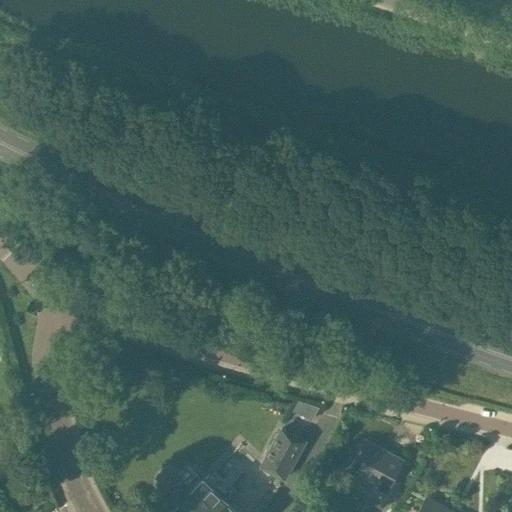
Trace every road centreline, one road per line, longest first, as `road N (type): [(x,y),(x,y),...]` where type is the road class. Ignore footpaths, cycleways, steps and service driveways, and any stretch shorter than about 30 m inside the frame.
road 1 (primary): [(511,360),(322,290),(0,143)]
road 2 (unclassified): [(511,428),(58,299)]
road 3 (tertiary): [(90,511),(63,448),(44,357),(58,299)]
road 4 (unclassified): [(373,0),(511,45)]
